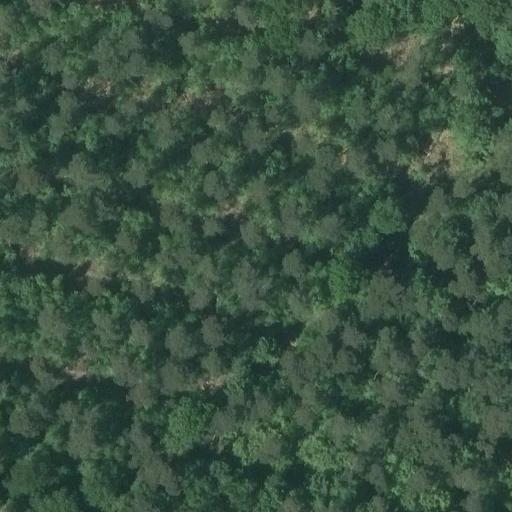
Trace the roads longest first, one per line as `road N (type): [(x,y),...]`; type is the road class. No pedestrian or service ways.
road 1 (track): [(511,136),(364,272),(57,511)]
road 2 (track): [(364,272),(0,178)]
